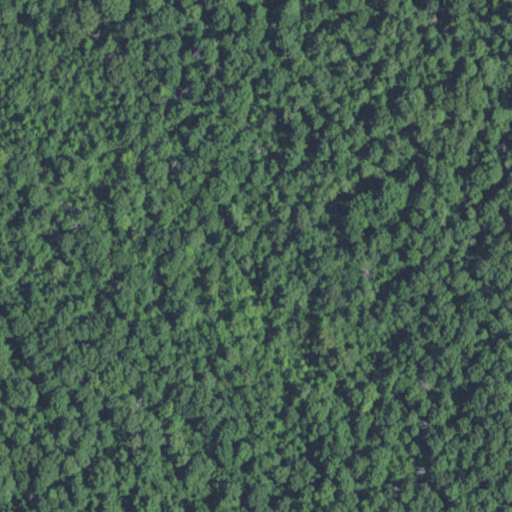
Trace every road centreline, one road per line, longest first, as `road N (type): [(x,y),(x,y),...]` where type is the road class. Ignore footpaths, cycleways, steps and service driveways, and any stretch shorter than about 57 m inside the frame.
road 1 (residential): [(175,424),(229,483),(267,500),(313,495),(430,456),(511,450)]
road 2 (residential): [(414,58),(458,9),(511,20)]
